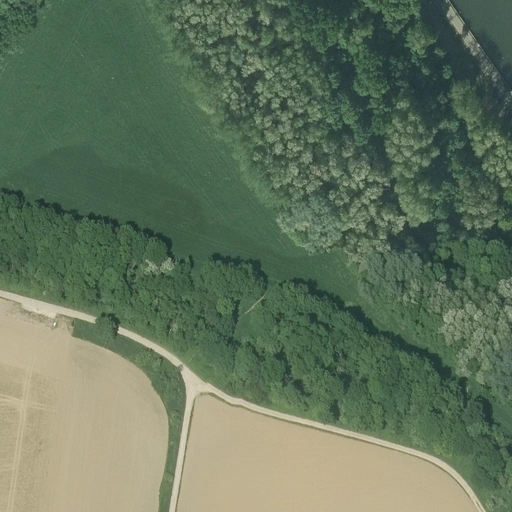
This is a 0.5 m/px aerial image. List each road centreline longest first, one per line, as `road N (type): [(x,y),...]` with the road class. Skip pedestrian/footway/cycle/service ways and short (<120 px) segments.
road 1 (track): [(291,0),(429,247),(511,332)]
road 2 (unclassified): [(473,503),(425,458),(243,400),(194,369)]
road 3 (unclassified): [(194,369),(129,326),(0,286)]
road 4 (unclassified): [(194,369),(174,511)]
